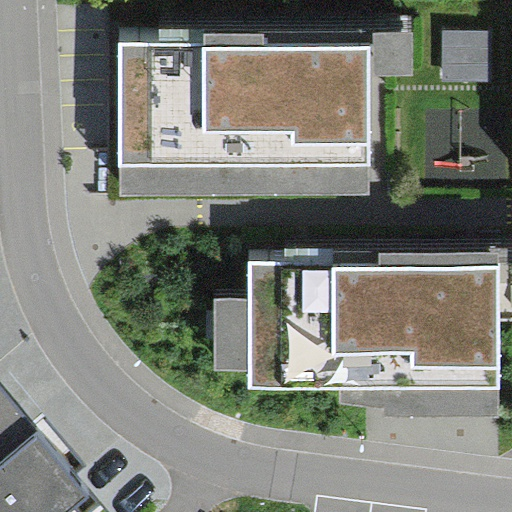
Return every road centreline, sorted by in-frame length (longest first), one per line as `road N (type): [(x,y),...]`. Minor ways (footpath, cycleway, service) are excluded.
road 1 (residential): [(6,0),(26,236),(68,345),(127,408),(218,464)]
road 2 (residential): [(218,464),(511,507)]
